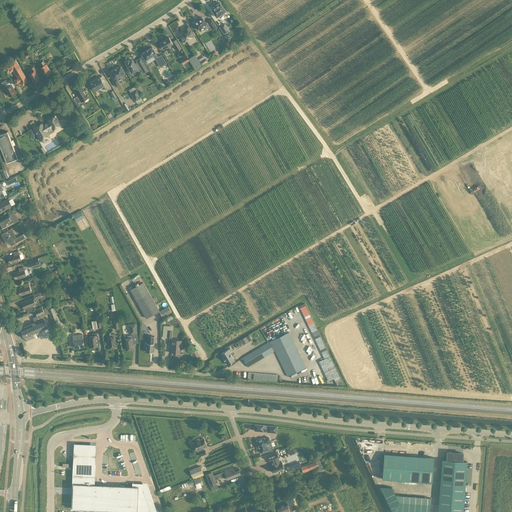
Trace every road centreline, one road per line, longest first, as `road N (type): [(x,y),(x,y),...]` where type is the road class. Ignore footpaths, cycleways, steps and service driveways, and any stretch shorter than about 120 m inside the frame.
road 1 (track): [(187,372),(203,361),(153,273),(155,259),(326,154),(338,158),(373,210)]
road 2 (track): [(511,127),(183,324)]
road 3 (unclassified): [(229,409),(511,435)]
road 4 (unclassified): [(0,116),(187,0)]
road 5 (track): [(60,81),(120,184),(109,191),(151,268)]
road 6 (unclassified): [(23,414),(88,401),(229,409)]
road 7 (residential): [(215,374),(15,359)]
